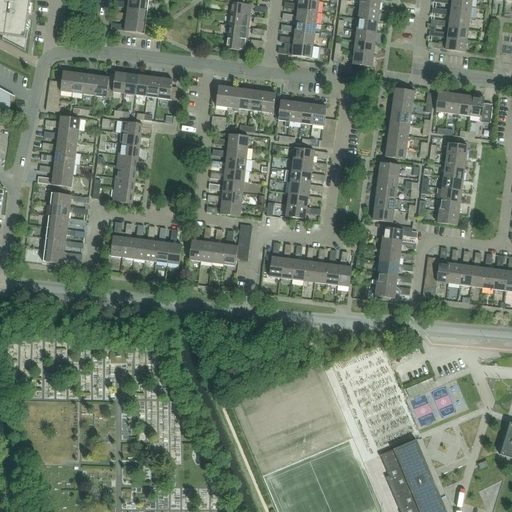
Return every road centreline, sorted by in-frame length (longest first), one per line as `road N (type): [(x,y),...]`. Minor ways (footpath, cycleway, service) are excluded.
road 1 (residential): [(198,220),(94,212),(84,293)]
road 2 (residential): [(412,327),(423,238),(501,248)]
road 3 (tertiary): [(412,327),(247,314)]
road 4 (residential): [(511,81),(416,68),(425,0)]
road 5 (tertiary): [(247,314),(84,293)]
road 6 (residential): [(326,242),(344,100),(338,84)]
road 7 (residential): [(198,220),(209,64)]
road 8 (residential): [(247,314),(257,233),(326,242)]
road 9 (residential): [(16,179),(50,55)]
